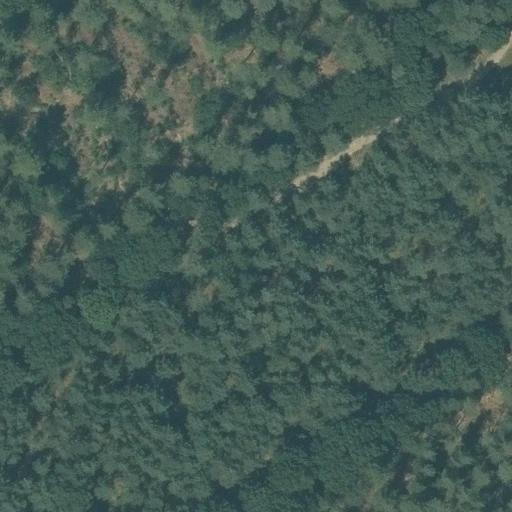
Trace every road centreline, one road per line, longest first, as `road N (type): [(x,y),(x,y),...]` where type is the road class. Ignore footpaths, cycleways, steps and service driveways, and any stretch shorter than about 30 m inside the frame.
road 1 (track): [(348,141),(0,388)]
road 2 (track): [(511,36),(348,141)]
